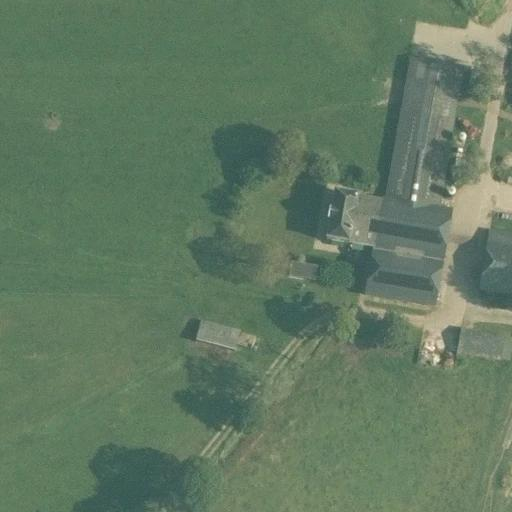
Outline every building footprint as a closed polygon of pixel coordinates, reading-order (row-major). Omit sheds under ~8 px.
[(400,114),(384,204),(334,196),(326,242),(373,251),(365,297),(433,309),(450,216),(438,214),(454,123),(462,70),(409,60),(400,114)] [(511,236),(489,233),(479,293),(511,298),(511,236)] [(287,264),(286,280),(313,281),(314,266),(287,264)] [(239,332),(200,322),(195,343),(233,353),(239,332)] [(504,338),(460,330),(455,356),(500,363),(504,338)]
